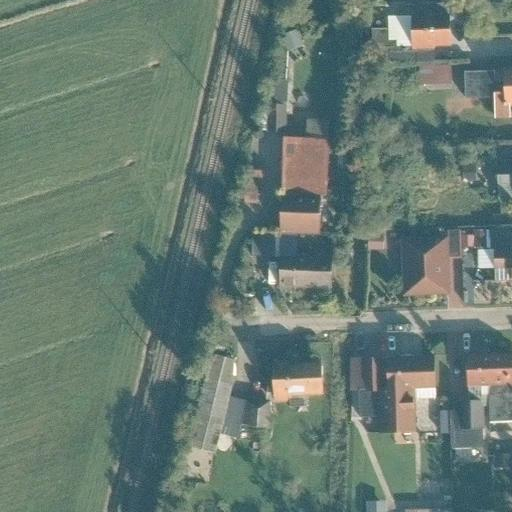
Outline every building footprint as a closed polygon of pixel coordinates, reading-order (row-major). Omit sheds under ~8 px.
[(450,13),(388,16),(389,43),(399,43),(400,52),(453,49),(450,13)] [(299,30),(280,37),(286,54),(306,47),(299,30)] [(453,66),(419,67),(420,93),(454,92),(453,66)] [(497,71),(464,71),(464,100),(493,100),(493,121),(511,121),(511,109),(511,72),(505,73),(505,87),(497,87),(497,71)] [(290,130),(291,97),(277,97),(277,130),(290,130)] [(306,107),(305,140),(331,140),(332,108),(306,107)] [(305,140),(284,138),(281,198),(328,200),(331,140),(305,140)] [(511,166),(500,166),(499,201),(511,201),(511,166)] [(322,207),(282,206),(281,236),(321,237),(322,207)] [(511,228),(462,228),(462,253),(478,253),(478,271),(511,271),(511,228)] [(451,238),(400,238),(401,297),(451,297),(451,238)] [(334,248),(283,244),(280,290),(331,294),(334,248)] [(238,362),(208,355),(193,422),(223,429),(238,362)] [(511,355),(468,355),(468,387),(511,387),(511,355)] [(384,359),(351,360),(352,393),(385,392),(385,371),(384,359)] [(323,362),(272,361),(271,399),(322,400),(323,362)] [(436,369),(385,371),(388,440),(417,439),(415,392),(437,391),(436,369)] [(511,398),(490,399),(490,431),(511,430),(511,398)] [(483,453),(483,402),(451,403),(452,453),(483,453)] [(387,511),(387,502),(367,502),(366,511),(387,511)]
